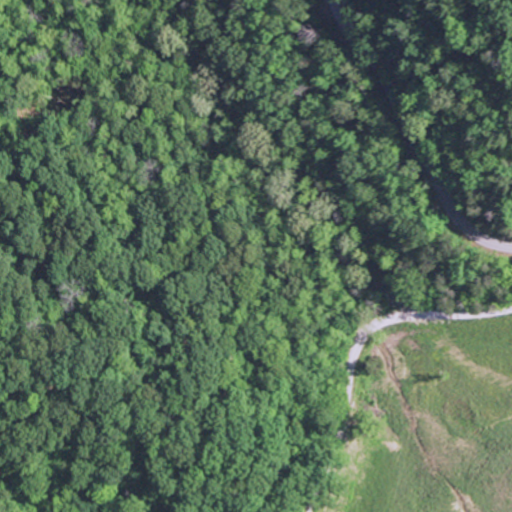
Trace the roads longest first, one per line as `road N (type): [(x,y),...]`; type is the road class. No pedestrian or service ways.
road 1 (residential): [(302,511),(340,418),(344,359),(361,321),(511,298)]
road 2 (residential): [(511,244),(478,233),(440,196),(340,0)]
